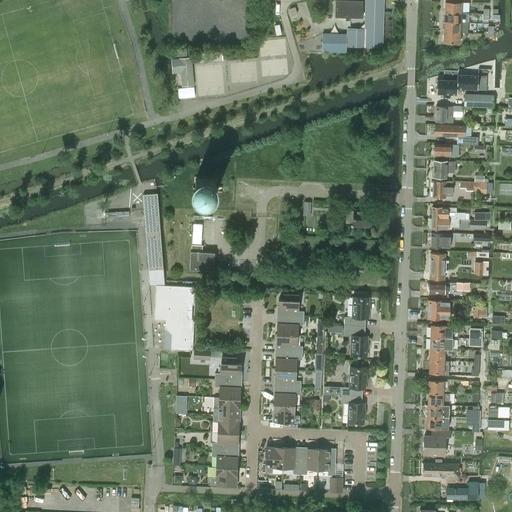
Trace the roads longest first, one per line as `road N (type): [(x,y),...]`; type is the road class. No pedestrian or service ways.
road 1 (unclassified): [(393,493),(411,0)]
road 2 (residential): [(178,114),(292,80),(296,65),(281,3),(291,0)]
road 3 (residential): [(358,491),(359,436),(252,432)]
road 4 (residential): [(252,432),(255,303)]
